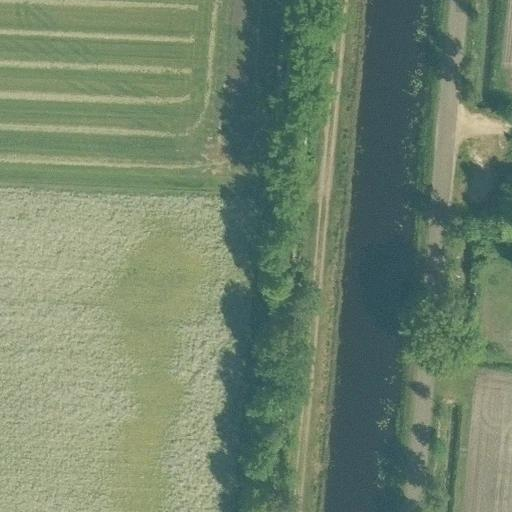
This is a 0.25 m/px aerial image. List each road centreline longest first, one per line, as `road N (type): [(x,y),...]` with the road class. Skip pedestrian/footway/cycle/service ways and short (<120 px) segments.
road 1 (track): [(341,0),(295,511)]
road 2 (unclassified): [(413,511),(457,0)]
